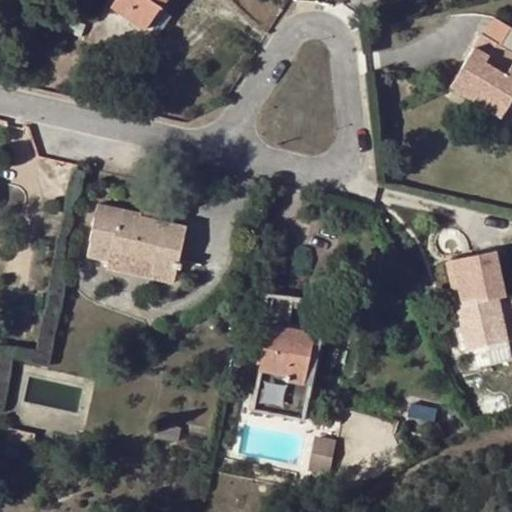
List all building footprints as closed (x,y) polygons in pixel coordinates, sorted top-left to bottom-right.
[(115,0),(110,7),(159,39),(172,17),(166,12),(158,7),(163,0),(115,0)] [(166,12),(173,0),(163,0),(158,7),(166,12)] [(58,13),(53,26),(81,37),(86,24),(58,13)] [(483,35),(503,48),(511,32),(511,28),(494,17),(483,35)] [(511,32),(503,48),(511,53),(511,32)] [(483,35),(482,35),(449,89),(478,106),(483,97),(505,110),(507,107),(511,98),(511,53),(503,48),(483,35)] [(497,124),(501,126),(509,113),(505,110),(483,97),(478,106),(475,111),(497,124)] [(475,111),(469,123),(490,136),(497,124),(475,111)] [(174,280),(186,225),(161,221),(161,224),(139,219),(141,213),(98,202),(88,242),(91,243),(85,265),(152,281),(153,275),(174,280)] [(161,224),(161,221),(162,213),(143,208),(141,213),(139,219),(161,224)] [(495,251),(475,255),(453,260),(464,306),(458,307),(467,351),(507,343),(497,299),(505,298),(495,251)] [(464,306),(453,260),(447,262),(458,307),(464,306)] [(172,285),(174,280),(153,275),(152,281),(172,285)] [(269,321),(251,406),(304,417),(311,385),(303,384),(309,354),(317,356),(322,335),(291,328),(292,323),(295,308),(297,298),(272,295),(269,321)] [(511,296),(505,298),(497,299),(507,343),(511,341),(511,296)] [(326,303),(297,298),(295,308),(309,310),(306,325),(292,323),(291,328),(322,335),(326,303)] [(309,310),(295,308),(292,323),(306,325),(309,310)] [(507,343),(467,351),(471,369),(511,361),(507,343)] [(311,385),(317,356),(309,354),(303,384),(311,385)] [(412,403),(409,417),(436,423),(438,409),(412,403)] [(304,417),(251,406),(250,412),(303,423),(304,417)] [(178,442),(181,434),(182,428),(160,423),(156,438),(178,442)] [(9,428),(5,444),(32,450),(36,434),(9,428)] [(315,435),(308,470),(331,474),(337,440),(315,435)]
